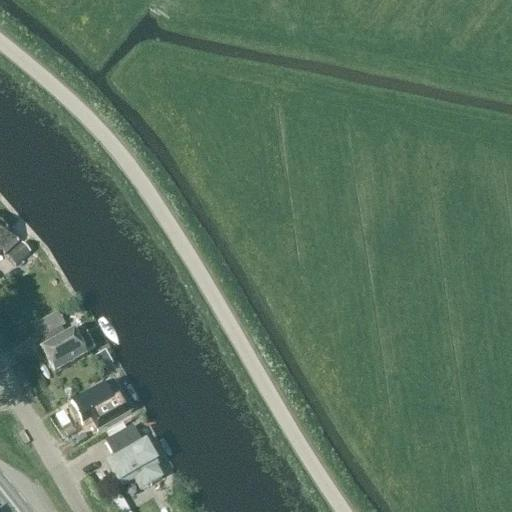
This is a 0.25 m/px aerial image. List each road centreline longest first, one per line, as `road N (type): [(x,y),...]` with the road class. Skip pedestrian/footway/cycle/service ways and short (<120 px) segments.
road 1 (unclassified): [(342,511),(140,182),(101,134),(0,43)]
road 2 (unclassified): [(81,511),(8,388)]
